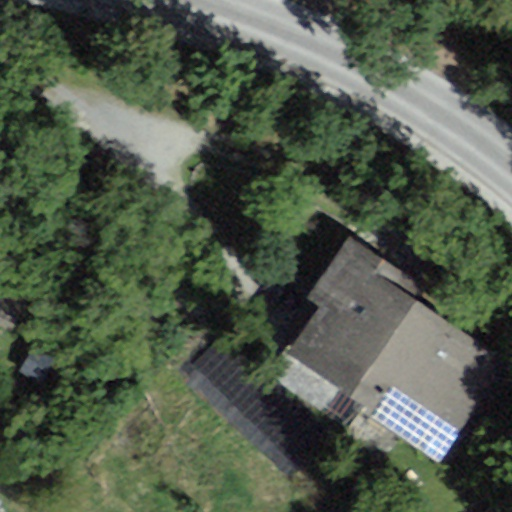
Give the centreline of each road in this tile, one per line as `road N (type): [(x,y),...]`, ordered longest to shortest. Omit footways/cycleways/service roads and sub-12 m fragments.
road 1 (unknown): [(0,14),(113,115),(266,274)]
road 2 (tertiary): [(511,160),(348,59),(196,0)]
